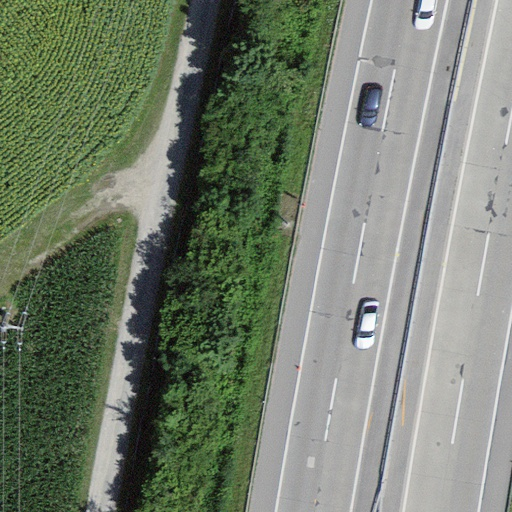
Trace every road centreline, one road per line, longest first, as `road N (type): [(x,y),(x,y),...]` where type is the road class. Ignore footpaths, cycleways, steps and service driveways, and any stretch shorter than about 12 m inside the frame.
road 1 (track): [(100,511),(203,0)]
road 2 (motorway): [(409,0),(313,511)]
road 3 (motorway): [(441,511),(511,111)]
